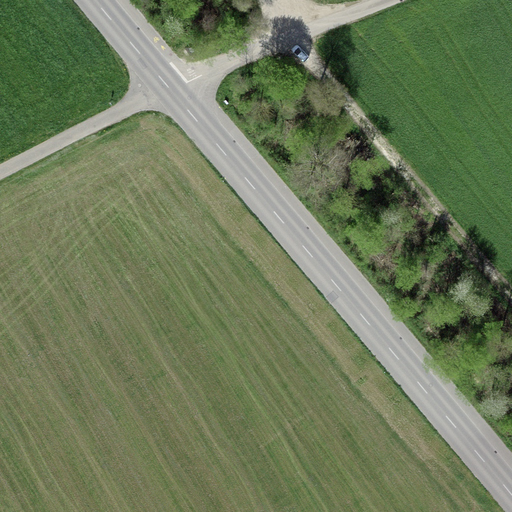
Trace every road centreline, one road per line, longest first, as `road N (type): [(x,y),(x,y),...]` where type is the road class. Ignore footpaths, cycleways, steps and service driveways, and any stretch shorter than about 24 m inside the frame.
road 1 (tertiary): [(95,0),(511,495)]
road 2 (track): [(0,173),(169,89),(387,0)]
road 3 (track): [(511,298),(285,39),(260,0)]
